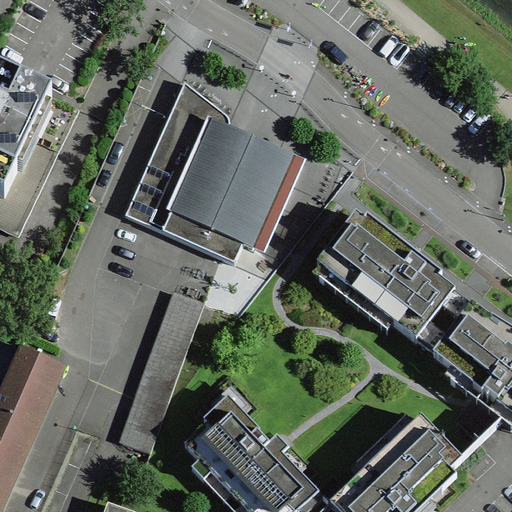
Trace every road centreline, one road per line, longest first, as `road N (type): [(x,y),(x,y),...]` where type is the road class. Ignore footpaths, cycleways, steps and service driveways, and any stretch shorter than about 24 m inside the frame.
road 1 (unknown): [(184,1),(9,511)]
road 2 (residential): [(511,254),(379,155),(279,59),(183,0)]
